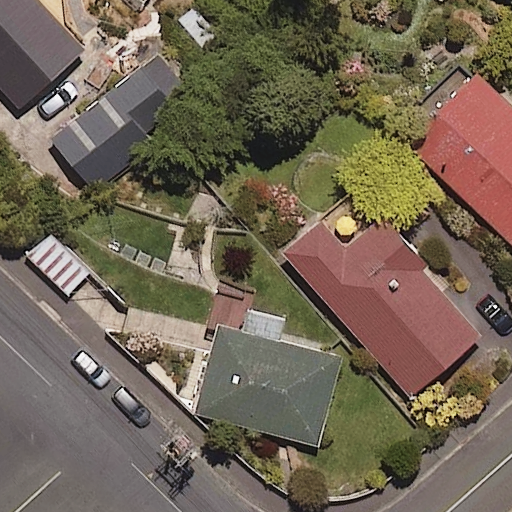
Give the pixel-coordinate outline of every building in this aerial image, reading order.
[(0,0),(0,84),(15,101),(82,37),(46,0),(0,0)] [(511,95),(459,43),(416,86),(425,95),(397,125),(511,237),(511,95)] [(185,106),(141,55),(49,134),(93,185),(185,106)] [(478,324),(352,175),(277,239),(404,388),(478,324)] [(88,264),(46,224),(22,249),(64,290),(88,264)] [(315,437),(336,345),(278,330),(284,307),(243,297),(237,320),(215,315),(192,406),(315,437)]
